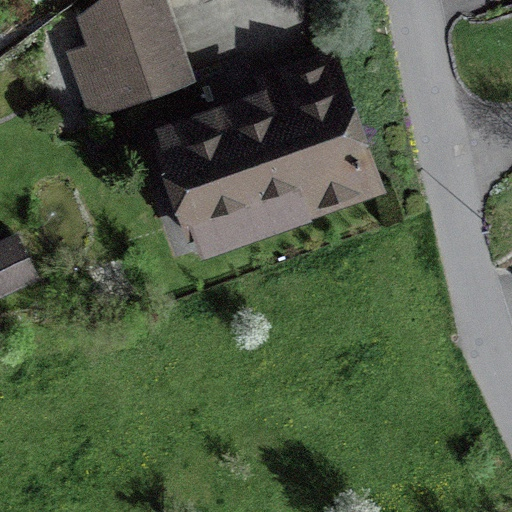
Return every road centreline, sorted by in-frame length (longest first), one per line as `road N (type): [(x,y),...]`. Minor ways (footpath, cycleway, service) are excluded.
road 1 (residential): [(511,391),(465,271),(445,170)]
road 2 (residential): [(445,170),(410,0)]
